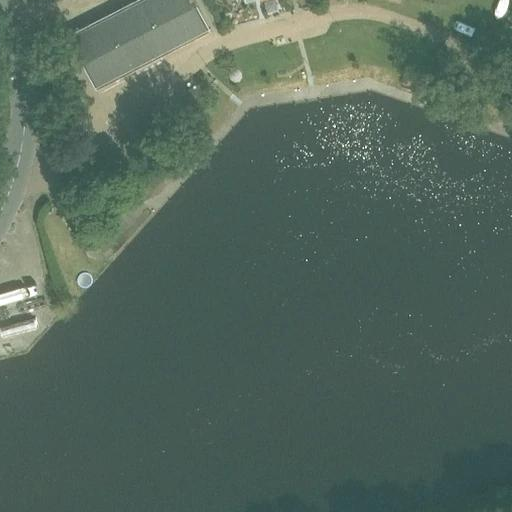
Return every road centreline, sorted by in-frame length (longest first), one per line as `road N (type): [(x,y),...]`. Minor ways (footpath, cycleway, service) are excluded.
road 1 (unclassified): [(19,169),(97,149),(223,44),(329,12),(380,14),(511,67)]
road 2 (unclassified): [(19,169),(25,97),(13,0)]
